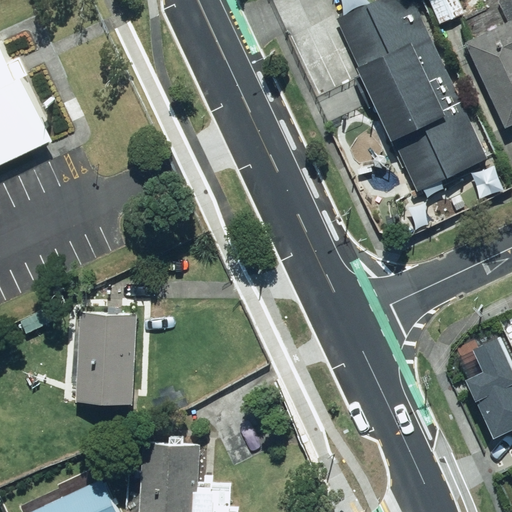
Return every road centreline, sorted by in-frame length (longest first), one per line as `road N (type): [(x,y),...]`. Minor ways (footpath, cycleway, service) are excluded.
road 1 (secondary): [(202,0),(352,324)]
road 2 (secondary): [(352,324),(433,508)]
road 3 (residential): [(352,324),(511,249)]
